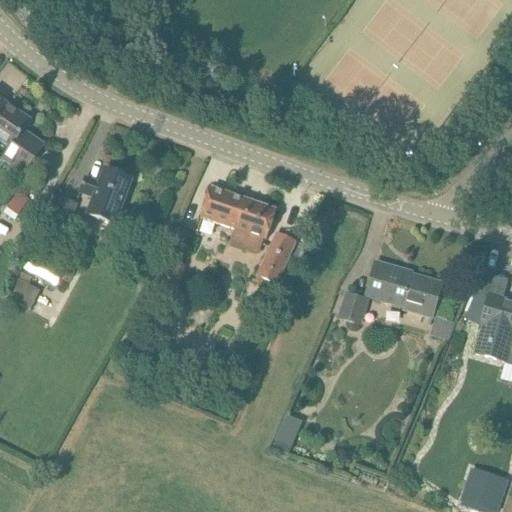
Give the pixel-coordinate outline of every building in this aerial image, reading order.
[(0,121),(10,107),(0,100),(0,121)] [(23,178),(33,163),(45,146),(24,132),(31,122),(10,107),(0,121),(0,143),(10,150),(1,163),(23,178)] [(113,228),(131,180),(105,171),(100,184),(85,178),(78,195),(92,200),(86,216),(113,228)] [(266,241),(276,211),(211,189),(201,219),(266,241)] [(68,229),(76,206),(59,201),(52,223),(68,229)] [(264,281),(276,286),(296,242),(277,234),(254,284),(261,287),(264,281)] [(178,287),(185,267),(167,261),(160,281),(178,287)] [(431,319),(442,286),(410,277),(409,278),(402,276),(403,272),(376,265),(366,297),(405,308),(404,311),(431,319)] [(18,270),(14,278),(28,286),(33,278),(18,270)] [(346,296),(339,320),(360,326),(367,302),(346,296)] [(511,303),(490,297),(481,325),(483,326),(474,355),(505,364),(511,365),(511,303)] [(219,309),(195,299),(185,319),(210,330),(219,309)] [(284,423),(276,443),(287,448),(295,428),(296,426),(285,422),(284,423)] [(488,511),(497,511),(508,482),(473,470),(461,503),(488,511)]
